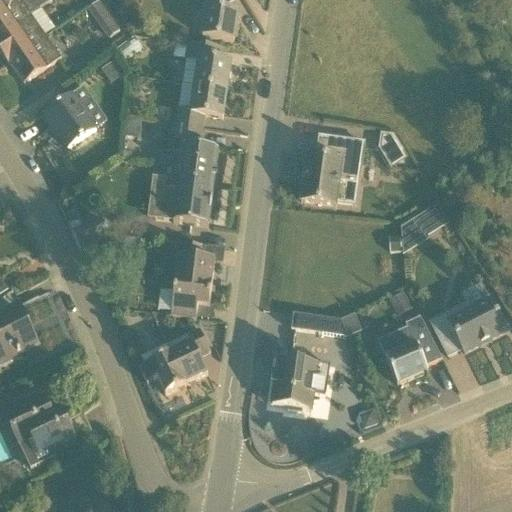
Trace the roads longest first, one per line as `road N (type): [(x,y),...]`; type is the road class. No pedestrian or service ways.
road 1 (unclassified): [(218,510),(286,0)]
road 2 (unclassified): [(218,510),(181,501),(158,482),(78,289),(0,147)]
road 3 (unclassified): [(218,510),(511,393)]
